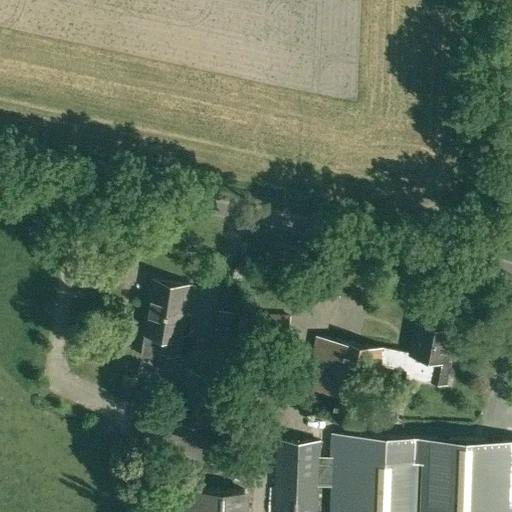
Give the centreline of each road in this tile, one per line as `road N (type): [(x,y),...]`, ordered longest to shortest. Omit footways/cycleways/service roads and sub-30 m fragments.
road 1 (unclassified): [(511,271),(0,164)]
road 2 (unknown): [(340,234),(268,511)]
